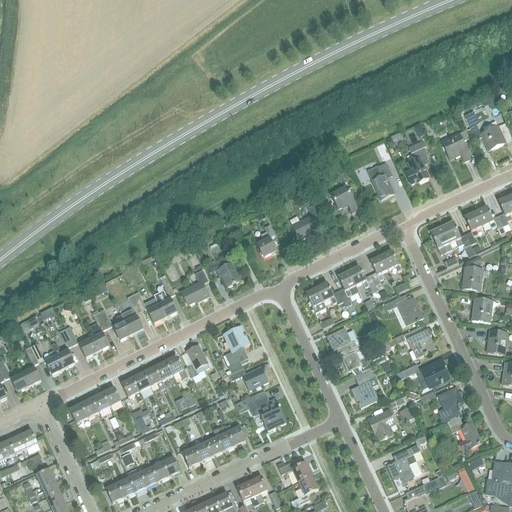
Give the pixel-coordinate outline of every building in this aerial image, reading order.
[(467,113),(472,123),(476,121),(471,111),(467,113)] [(505,146),(498,129),(495,124),(483,129),(485,135),(481,137),(476,128),(470,131),(476,142),(482,140),(488,154),(505,146)] [(449,163),(461,157),(464,165),(470,162),(459,136),(441,144),(449,163)] [(427,164),(421,151),(426,149),(423,143),(408,150),(411,156),(414,163),(408,166),(411,173),(406,175),(411,187),(417,185),(417,186),(429,181),(422,166),(427,164)] [(378,169),(368,174),(372,183),(378,197),(379,199),(379,198),(381,202),(394,196),(391,190),(386,181),(392,178),(386,165),(378,169)] [(345,174),(337,177),(341,185),(348,182),(345,174)] [(331,198),(339,213),(349,208),(352,216),(359,212),(347,190),(331,198)] [(509,217),(511,215),(511,206),(509,200),(498,205),(503,217),(498,220),(503,230),(508,227),(507,225),(511,223),(509,217)] [(487,210),(475,215),(482,230),(489,226),(491,232),(496,230),(497,232),(498,232),(503,230),(498,220),(493,222),(487,210)] [(310,214),(312,219),(293,228),(300,242),(319,233),(316,226),(322,223),(316,211),(310,214)] [(290,221),(298,218),(295,213),(288,217),(290,221)] [(475,233),(482,230),(475,215),(464,220),(471,235),(465,237),(470,248),(476,245),(473,240),(478,238),(475,233)] [(470,248),(465,237),(460,240),(453,225),(442,231),(452,253),(449,247),(455,244),(458,249),(463,247),(464,250),(470,248)] [(264,243),(257,247),(264,261),(277,254),(270,241),(276,238),(270,228),(265,231),(267,235),(262,238),(264,243)] [(452,253),(442,231),(430,236),(441,258),(452,253)] [(231,253),(226,256),(230,264),(235,261),(231,253)] [(392,253),(381,259),(388,273),(395,269),(397,275),(401,273),(392,253)] [(156,257),(139,265),(141,268),(157,261),(156,257)] [(381,276),(388,273),(381,259),(370,264),(376,275),(370,278),(375,288),(381,286),(380,283),(383,282),(381,276)] [(473,268),(481,264),(479,259),(471,263),(473,268)] [(447,271),(458,266),(455,260),(444,265),(447,271)] [(220,280),(222,279),(228,290),(241,283),(232,266),(217,273),(220,280)] [(378,294),(375,288),(370,278),(365,281),(359,270),(349,275),(356,289),(362,286),(365,291),(369,289),(372,297),(378,294)] [(483,273),(465,270),(462,292),(480,294),(483,273)] [(200,285),(181,294),(188,308),(200,302),(201,303),(209,299),(203,287),(209,285),(203,273),(196,277),(200,285)] [(346,310),(351,307),(347,300),(351,298),(358,294),(356,289),(349,275),(338,280),(344,291),(338,294),(343,304),(343,305),(346,310)] [(170,300),(176,297),(168,281),(162,284),(170,300)] [(398,296),(409,291),(406,285),(395,290),(398,296)] [(343,304),(338,294),(333,297),(327,286),(317,291),(323,305),(330,302),(333,307),(337,305),(338,307),(343,305),(343,304)] [(323,305),(317,291),(306,296),(315,316),(319,314),(316,309),(323,305)] [(154,298),(156,302),(157,301),(167,321),(178,316),(171,301),(169,302),(165,296),(164,295),(162,294),(161,294),(154,298)] [(139,295),(133,298),(136,303),(142,314),(147,311),(143,304),(139,295)] [(136,303),(133,298),(128,301),(136,317),(142,314),(136,303)] [(402,321),(404,321),(407,328),(423,321),(414,301),(404,305),(402,299),(385,307),(387,313),(397,309),(402,321)] [(151,304),(150,301),(143,304),(147,311),(147,312),(148,313),(155,327),(167,321),(157,301),(156,302),(151,304)] [(475,302),(472,324),(490,326),(492,304),(475,302)] [(52,309),(48,311),(52,320),(57,318),(52,309)] [(105,312),(99,315),(107,331),(113,329),(105,312)] [(107,331),(99,315),(94,318),(102,334),(107,331)] [(132,338),(126,324),(125,324),(122,318),(117,321),(120,327),(114,330),(120,344),(132,338)] [(144,332),(137,319),(126,324),(132,338),(144,332)] [(323,331),(334,326),(331,320),(320,326),(323,331)] [(232,355),(226,358),(231,369),(246,362),(241,351),(250,347),(240,326),(222,334),(232,355)] [(71,329),(65,332),(72,345),(73,348),(79,345),(71,329)] [(345,331),(327,340),(333,353),(336,352),(338,356),(356,348),(354,343),(357,342),(352,333),(347,335),(345,331)] [(406,342),(412,354),(414,353),(417,361),(435,352),(429,339),(431,338),(428,331),(406,342)] [(72,345),(65,332),(60,335),(68,351),(73,348),(72,345)] [(508,337),(490,334),(487,356),(505,358),(508,337)] [(103,336),(92,341),(98,355),(110,349),(103,336)] [(387,344),(382,347),(386,354),(391,352),(390,350),(405,343),(402,337),(387,344)] [(98,355),(92,341),(79,347),(86,361),(98,355)] [(36,346),(31,349),(39,365),(44,363),(36,346)] [(62,356),(58,347),(54,346),(52,347),(55,353),(57,358),(64,372),(75,366),(69,353),(62,356)] [(340,361),(337,362),(344,376),(361,368),(362,371),(370,367),(366,359),(359,362),(356,355),(362,352),(360,346),(356,348),(338,356),(340,361)] [(193,380),(199,377),(198,375),(210,369),(208,366),(199,348),(187,355),(193,366),(188,369),(193,380)] [(39,365),(31,349),(25,352),(33,368),(39,365)] [(64,372),(57,358),(55,353),(50,355),(52,361),(45,364),(52,378),(64,372)] [(188,379),(185,373),(178,359),(167,365),(174,379),(179,376),(183,382),(188,379)] [(426,383),(428,382),(431,389),(448,381),(443,370),(446,368),(443,362),(421,372),(426,383)] [(2,363),(0,364),(0,371),(5,382),(10,380),(2,363)] [(388,364),(383,366),(386,373),(391,371),(388,364)] [(174,379),(167,365),(156,370),(162,384),(174,379)] [(511,367),(505,366),(502,388),(511,389),(511,367)] [(399,383),(419,373),(417,367),(396,377),(399,383)] [(34,370),(23,375),(30,389),(41,383),(34,370)] [(162,384),(156,370),(144,376),(151,390),(158,386),(161,393),(166,391),(162,384)] [(231,385),(243,379),(249,393),(268,385),(261,370),(246,377),(244,371),(232,376),(228,378),(231,385)] [(30,389),(23,375),(11,381),(18,395),(30,389)] [(151,390),(144,376),(133,381),(140,395),(151,390)] [(360,410),(378,402),(373,391),(378,388),(375,382),(373,376),(360,382),(362,387),(351,392),(360,410)] [(140,395),(133,381),(122,387),(129,401),(135,398),(139,405),(144,402),(140,395)] [(116,390),(104,396),(111,410),(123,404),(116,390)] [(443,425),(459,417),(457,414),(455,408),(463,405),(456,391),(438,399),(444,412),(439,415),(441,421),(443,425)] [(264,393),(258,396),(260,401),(267,398),(264,393)] [(410,394),(408,400),(414,403),(416,396),(410,394)] [(423,406),(436,400),(434,394),(420,401),(423,406)] [(111,410),(104,396),(93,401),(100,415),(111,410)] [(258,396),(246,402),(250,411),(253,419),(259,416),(260,416),(268,433),(286,425),(280,412),(281,412),(280,410),(279,411),(275,401),(269,404),(267,398),(260,401),(258,396)] [(392,412),(404,406),(402,400),(389,406),(392,412)] [(100,415),(93,401),(82,407),(89,421),(100,415)] [(89,421),(82,407),(70,413),(77,427),(89,421)] [(407,409),(400,412),(405,422),(411,419),(407,409)] [(390,413),(368,423),(374,436),(376,436),(380,444),(393,437),(389,429),(396,426),(390,413)] [(111,424),(117,423),(114,414),(108,416),(111,424)] [(136,422),(143,437),(146,435),(144,431),(147,430),(142,419),(136,422)] [(464,430),(462,425),(459,419),(447,425),(452,436),(461,432),(466,443),(459,446),(463,455),(482,446),(473,426),(464,430)] [(239,430),(233,433),(230,427),(225,430),(228,435),(234,450),(246,444),(239,430)] [(234,450),(228,435),(222,438),(218,431),(213,433),(217,441),(223,455),(234,450)] [(32,433),(20,438),(26,452),(38,447),(32,433)] [(26,452),(20,438),(9,444),(15,457),(26,452)] [(424,438),(415,443),(417,448),(427,443),(424,438)] [(223,455),(217,441),(206,446),(212,460),(223,455)] [(15,457),(9,444),(0,447),(0,452),(5,462),(15,457)] [(212,460),(206,446),(195,451),(201,465),(212,460)] [(419,447),(409,452),(395,458),(398,464),(387,469),(394,483),(401,479),(403,485),(414,479),(414,478),(422,474),(414,457),(422,453),(419,447)] [(201,465),(195,451),(183,456),(189,470),(201,465)] [(40,456),(31,461),(33,465),(42,461),(40,456)] [(126,467),(134,464),(130,456),(122,460),(126,467)] [(480,459),(468,466),(471,473),(484,467),(480,459)] [(24,470),(33,465),(31,461),(22,465),(24,470)] [(174,461),(163,466),(169,480),(181,475),(174,461)] [(293,472),(298,485),(312,478),(306,466),(295,471),(292,465),(286,468),(279,471),(282,477),(293,472)] [(488,482),(486,497),(510,500),(509,509),(511,509),(511,465),(509,466),(506,466),(506,465),(504,465),(504,466),(495,465),(493,483),(488,482)] [(169,480),(163,466),(151,471),(158,485),(169,480)] [(17,467),(8,471),(10,476),(19,471),(17,467)] [(0,479),(0,480),(10,476),(8,471),(0,474),(0,479)] [(158,485),(151,471),(140,476),(147,491),(158,485)] [(37,478),(42,489),(55,483),(50,472),(37,478)] [(147,491),(140,476),(129,482),(136,496),(147,491)] [(318,492),(312,478),(298,485),(301,491),(296,493),(299,500),(294,503),(297,509),(310,503),(307,497),(318,492)] [(261,479),(249,485),(259,506),(264,504),(260,497),(268,493),(261,479)] [(136,496),(129,482),(118,487),(124,501),(136,496)] [(427,493),(439,488),(436,482),(424,487),(427,493)] [(60,494),(55,483),(42,489),(47,500),(60,494)] [(23,486),(28,496),(33,493),(28,484),(23,486)] [(259,506),(249,485),(237,491),(244,505),(251,501),(254,509),(259,506)] [(124,501),(118,487),(106,492),(113,506),(124,501)] [(475,489),(468,491),(472,502),(478,500),(475,489)] [(37,503),(33,493),(28,496),(32,505),(37,503)] [(65,505),(60,494),(47,500),(52,511),(65,505)] [(275,494),(269,496),(276,511),(281,509),(275,494)] [(425,494),(406,503),(409,511),(427,511),(425,508),(430,505),(425,494)] [(235,511),(227,495),(216,500),(221,511),(235,511)] [(221,511),(216,500),(205,506),(207,511),(221,511)]
